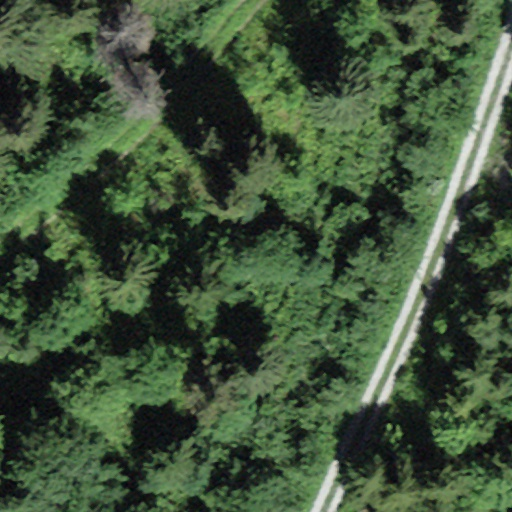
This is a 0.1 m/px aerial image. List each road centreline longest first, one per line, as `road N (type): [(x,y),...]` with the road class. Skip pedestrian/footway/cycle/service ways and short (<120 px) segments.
road 1 (track): [(320,511),(383,385),(511,40)]
road 2 (track): [(0,263),(243,0)]
